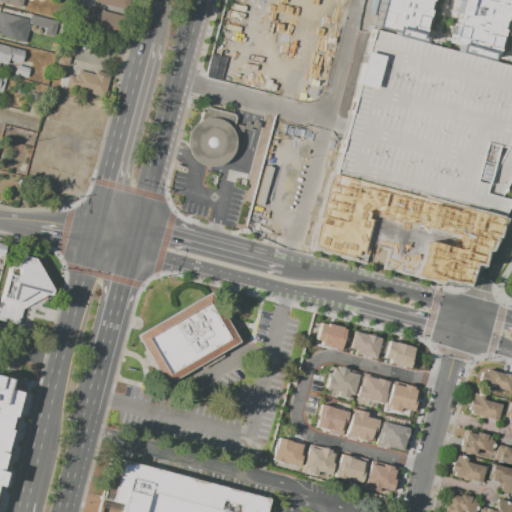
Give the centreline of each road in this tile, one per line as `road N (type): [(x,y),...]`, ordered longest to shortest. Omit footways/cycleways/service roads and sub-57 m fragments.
road 1 (tertiary): [(92,230),(160,256),(511,346)]
road 2 (primary): [(92,230),(26,504)]
road 3 (primary): [(138,226),(198,0)]
road 4 (primary): [(149,16),(92,230)]
road 5 (tertiary): [(475,310),(281,261)]
road 6 (residential): [(416,511),(464,333)]
road 7 (tertiary): [(281,261),(138,226)]
road 8 (primary): [(97,382),(132,248)]
road 9 (primary): [(61,511),(97,382)]
